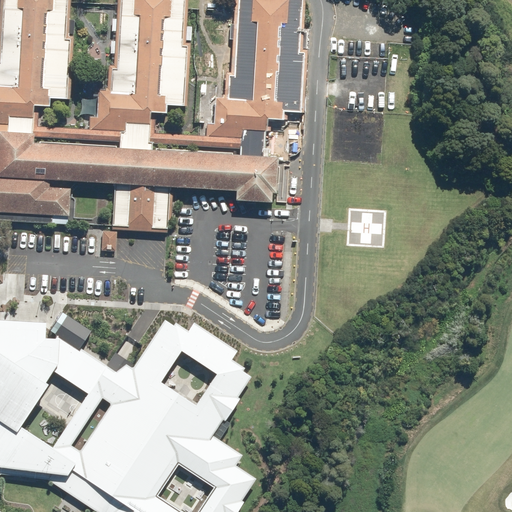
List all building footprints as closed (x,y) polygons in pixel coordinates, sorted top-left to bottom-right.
[(72,0),(9,0),(6,60),(0,59),(0,123),(4,124),(42,127),(43,104),(56,104),(56,95),(74,96),(78,37),(71,36),(72,0)] [(188,0),(124,0),(121,69),(114,68),(113,89),(101,88),(100,115),(93,115),(92,130),(158,131),(159,113),(171,113),(171,104),(190,105),(193,45),(186,44),(188,0)] [(305,0),(242,0),(238,76),(231,75),(230,96),(218,95),(216,122),(209,122),(208,137),(274,141),(275,120),(287,121),(288,111),(306,112),(309,52),(303,52),(305,0)] [(0,212),(67,217),(69,175),(112,178),(109,226),(181,230),(184,186),(281,192),(284,141),(274,141),(208,137),(92,130),(42,127),(4,124),(2,173),(0,172),(0,212)] [(119,248),(119,230),(105,230),(104,248),(119,248)] [(22,315),(23,295),(12,294),(12,315),(22,315)] [(23,295),(22,315),(31,315),(32,295),(23,295)] [(66,316),(67,296),(42,295),(40,295),(39,315),(41,315),(66,316)] [(66,316),(92,317),(92,297),(67,296),(66,316)] [(108,300),(97,300),(97,322),(107,322),(108,300)] [(165,329),(135,376),(125,370),(120,380),(54,339),(55,324),(0,319),(0,511),(3,511),(0,510),(0,476),(45,480),(96,511),(229,511),(251,479),(232,467),(238,458),(209,439),(246,379),(223,365),(228,357),(198,338),(193,346),(165,329)]
